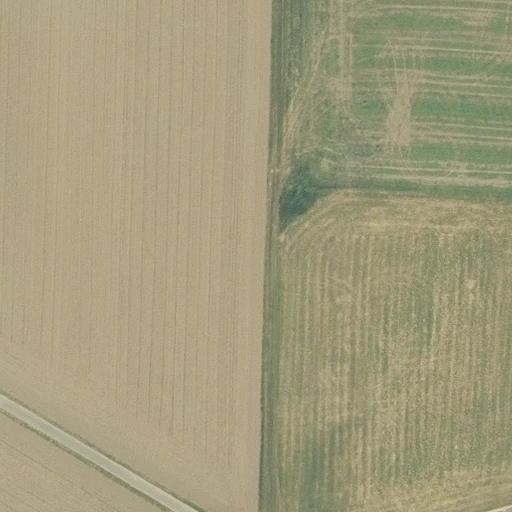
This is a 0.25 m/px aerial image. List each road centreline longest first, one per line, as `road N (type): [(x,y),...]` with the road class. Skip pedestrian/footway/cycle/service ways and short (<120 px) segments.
road 1 (track): [(270,511),(280,0)]
road 2 (track): [(181,511),(0,403)]
